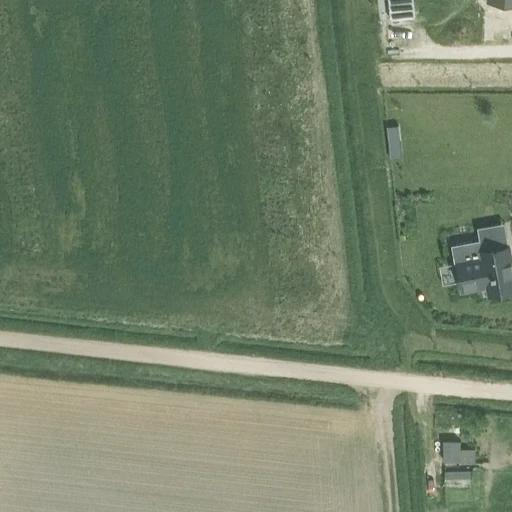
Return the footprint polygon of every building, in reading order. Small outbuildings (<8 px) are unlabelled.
[(412,0),(388,0),(391,20),(415,18),(412,0)] [(495,17),(457,17),(458,41),(496,41),(495,17)] [(410,26),(387,28),(388,40),(412,38),(410,26)] [(390,160),(403,158),(399,127),(386,128),(390,160)] [(511,290),(511,259),(510,247),(484,251),(482,240),(452,245),(456,263),(459,262),(464,291),(481,288),(479,281),(488,280),(490,294),(511,290)] [(445,440),(445,462),(461,461),(461,440),(445,440)]
